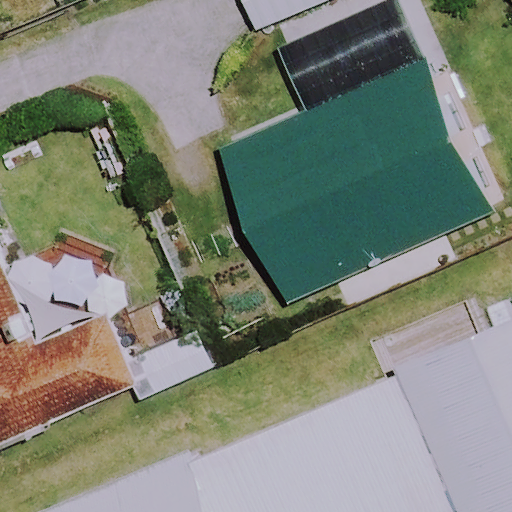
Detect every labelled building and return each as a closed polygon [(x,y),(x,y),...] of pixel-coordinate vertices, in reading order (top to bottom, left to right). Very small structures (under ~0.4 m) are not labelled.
[(388,3),(386,0),(256,0),(279,51),(388,3)] [(492,213),(401,8),(279,62),(303,116),(234,147),(301,298),(492,213)] [(40,343),(0,245),(0,444),(121,395),(91,322),(40,343)] [(511,511),(511,311),(212,436),(244,511),(511,511)] [(244,511),(212,436),(26,511),(244,511)]
